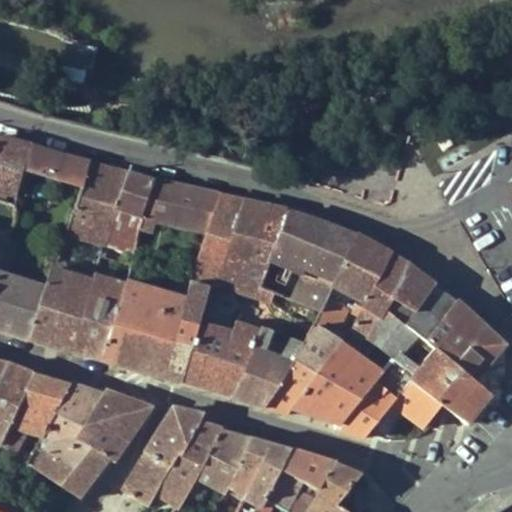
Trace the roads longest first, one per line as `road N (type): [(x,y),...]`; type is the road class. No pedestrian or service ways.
road 1 (residential): [(423,221),(369,219),(0,110)]
road 2 (residential): [(443,476),(162,389)]
road 3 (residential): [(162,389),(0,341)]
road 4 (residential): [(511,339),(423,221)]
road 5 (residential): [(81,511),(162,389)]
